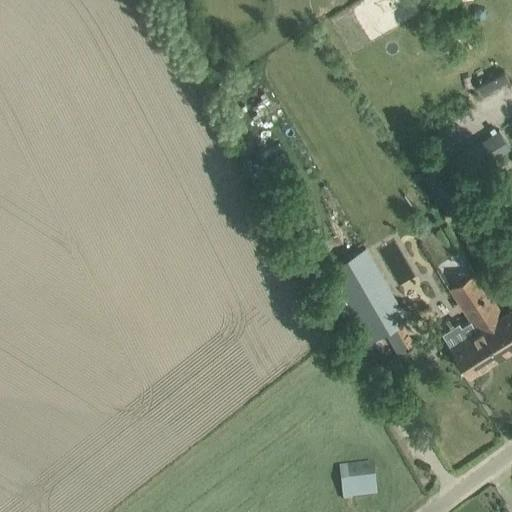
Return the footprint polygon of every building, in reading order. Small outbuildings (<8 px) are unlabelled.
[(511,148),(500,127),(446,163),(459,183),(511,148)] [(489,222),(505,248),(511,244),(511,211),(510,209),(489,222)] [(366,248),(331,268),(372,339),(386,331),(403,321),(406,319),(366,248)] [(476,271),(461,280),(488,324),(494,321),(511,346),(511,308),(503,314),(476,271)] [(450,286),(477,330),(451,346),(470,375),(511,348),(511,346),(494,321),(488,324),(461,280),(450,286)] [(403,321),(386,331),(399,353),(410,347),(415,343),(403,321)] [(417,347),(408,353),(417,369),(426,363),(421,354),(417,347)] [(399,353),(383,363),(390,373),(403,365),(405,364),(399,353)] [(372,463),(341,467),(345,500),(345,501),(380,497),(375,463),(372,463)]
